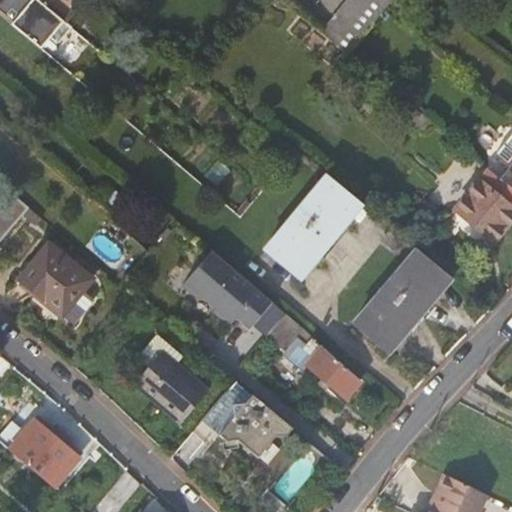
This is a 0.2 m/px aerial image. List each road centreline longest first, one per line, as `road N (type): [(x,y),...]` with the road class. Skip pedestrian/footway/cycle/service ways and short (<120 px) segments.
road 1 (residential): [(0,333),(200,511)]
road 2 (residential): [(341,511),(511,313)]
